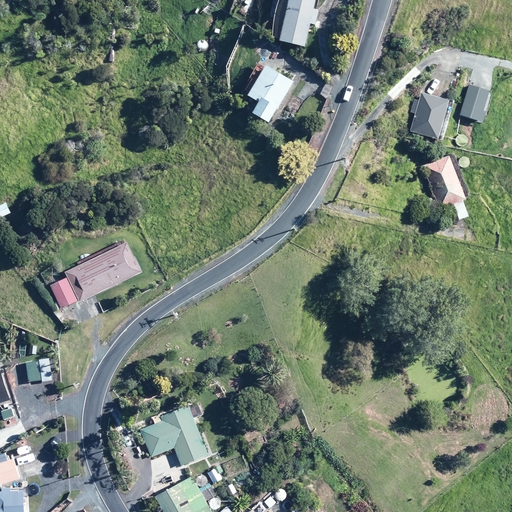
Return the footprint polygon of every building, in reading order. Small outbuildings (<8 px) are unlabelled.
[(247,17),(258,0),(257,0),(246,0),(239,11),(247,17)] [(281,0),(280,9),(284,10),(283,19),(276,17),(272,34),(279,36),(278,40),(304,46),(310,22),(314,23),(316,16),(311,15),(314,0),(281,0)] [(256,43),(276,55),(280,48),(261,36),(256,43)] [(257,101),(251,112),(268,122),(276,107),(277,107),(293,81),(264,65),(246,95),(257,101)] [(487,92),(468,85),(458,116),(481,123),(484,113),(481,112),(487,92)] [(411,112),(414,113),(409,130),(436,138),(448,99),(421,91),(418,101),(414,100),(411,112)] [(461,200),(464,199),(447,157),(422,167),(438,209),(452,204),(458,220),(467,217),(461,200)] [(5,202),(0,204),(0,217),(10,213),(5,202)] [(67,276),(79,302),(141,272),(126,241),(64,271),(67,276)] [(60,307),(77,299),(66,276),(49,284),(60,307)] [(49,358),(25,361),(27,380),(51,378),(49,358)] [(0,401),(9,399),(0,369),(0,401)] [(160,415),(162,419),(139,429),(150,456),(173,446),(180,464),(207,453),(187,404),(160,415)] [(11,406),(1,409),(3,417),(13,414),(11,406)] [(13,458),(0,461),(0,482),(19,477),(13,458)] [(219,473),(222,471),(219,465),(207,472),(213,483),(222,478),(219,473)] [(211,511),(205,500),(216,495),(209,482),(198,488),(191,475),(155,496),(163,511),(211,511)] [(236,490),(231,481),(224,484),(228,494),(236,490)] [(0,511),(23,511),(23,490),(10,490),(10,486),(1,487),(2,490),(0,489),(0,511)] [(270,496),(264,501),(269,507),(275,502),(270,496)] [(260,501),(247,511),(260,511),(266,507),(260,501)]
